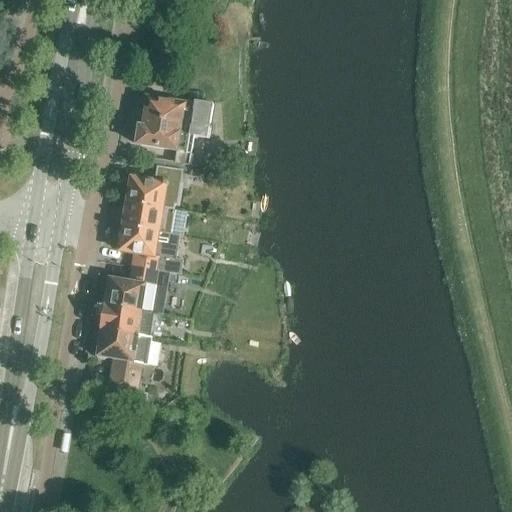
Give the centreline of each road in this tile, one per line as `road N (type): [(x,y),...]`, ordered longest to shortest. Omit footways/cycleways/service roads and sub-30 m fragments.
road 1 (unclassified): [(39,511),(89,226)]
road 2 (unclassified): [(89,226),(131,0)]
road 3 (secondary): [(60,222),(94,0)]
road 4 (secondary): [(74,0),(32,219)]
road 5 (secondary): [(12,435),(33,375),(60,222)]
road 6 (secondary): [(32,219),(8,393),(12,435)]
